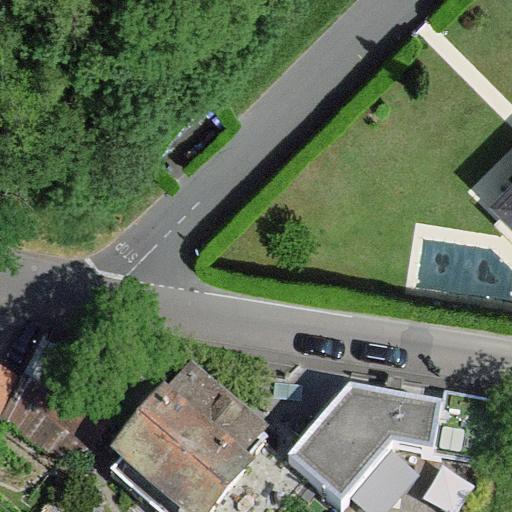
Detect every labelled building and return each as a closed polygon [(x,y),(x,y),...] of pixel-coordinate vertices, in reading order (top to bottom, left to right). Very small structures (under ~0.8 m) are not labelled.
[(511,180),(497,196),(511,211),(511,180)] [(125,414),(82,371),(46,406),(89,449),(125,414)] [(0,417),(18,385),(0,375),(0,417)] [(193,386),(169,414),(243,477),(269,449),(193,386)] [(309,448),(292,467),(312,485),(341,511),(342,511),(391,456),(438,461),(445,418),(351,402),(309,448)] [(445,418),(438,461),(490,469),(511,414),(448,402),(445,418)] [(167,412),(125,461),(127,463),(183,511),(217,511),(245,479),(243,477),(169,414),(167,412)] [(183,511),(127,463),(114,478),(153,511),(183,511)]
